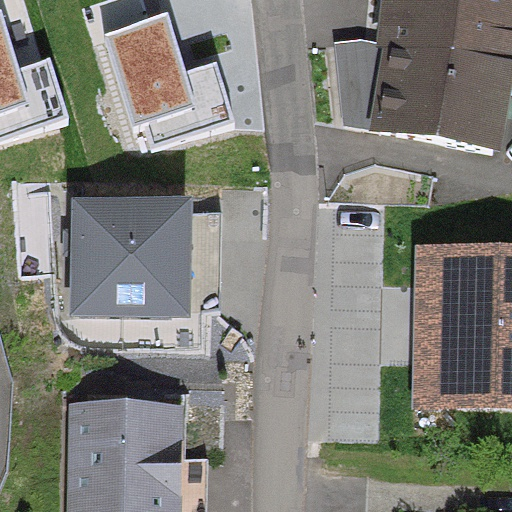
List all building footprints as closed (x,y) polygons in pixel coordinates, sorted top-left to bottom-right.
[(377,45),(383,46),(511,60),(511,0),(382,0),(377,42),(377,45)] [(0,141),(70,118),(50,58),(20,68),(1,11),(0,11),(0,141)] [(168,13),(105,33),(134,127),(144,124),(152,148),(236,122),(217,61),(186,70),(168,13)] [(377,45),(377,42),(361,40),(335,42),(345,125),(370,131),(383,46),(377,45)] [(511,60),(383,46),(370,131),(501,149),(511,81),(511,60)] [(192,197),(71,197),(70,316),(192,317),(192,197)] [(511,247),(415,246),(412,409),(511,410),(511,247)] [(69,403),(67,511),(181,511),(183,405),(69,403)]
